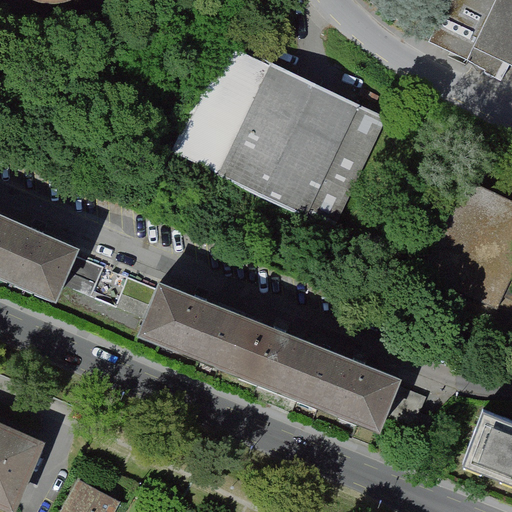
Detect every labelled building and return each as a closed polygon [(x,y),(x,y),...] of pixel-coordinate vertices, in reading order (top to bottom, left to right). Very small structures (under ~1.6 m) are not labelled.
[(510,63),(511,63),(511,0),(450,0),(430,43),(502,78),(510,63)] [(226,43),(176,154),(343,228),(392,117),(273,64),(226,43)] [(423,273),(499,309),(511,281),(511,204),(466,183),(423,273)] [(0,275),(50,297),(72,247),(0,215),(0,275)] [(141,331),(383,431),(406,376),(164,276),(141,331)] [(0,417),(0,501),(22,511),(53,442),(0,417)] [(511,434),(475,420),(456,468),(511,489),(511,434)] [(81,477),(61,511),(116,511),(123,500),(81,477)]
